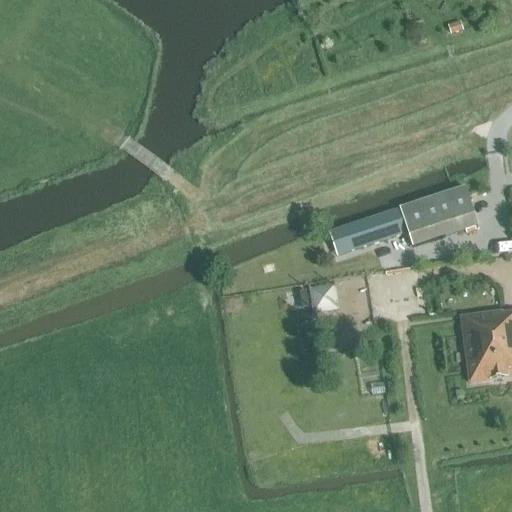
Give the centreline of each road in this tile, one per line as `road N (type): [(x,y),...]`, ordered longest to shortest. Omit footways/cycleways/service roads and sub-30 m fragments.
road 1 (track): [(511,110),(228,213),(77,113)]
road 2 (track): [(503,246),(397,263),(427,511)]
road 3 (unclassified): [(503,246),(498,150),(511,119)]
